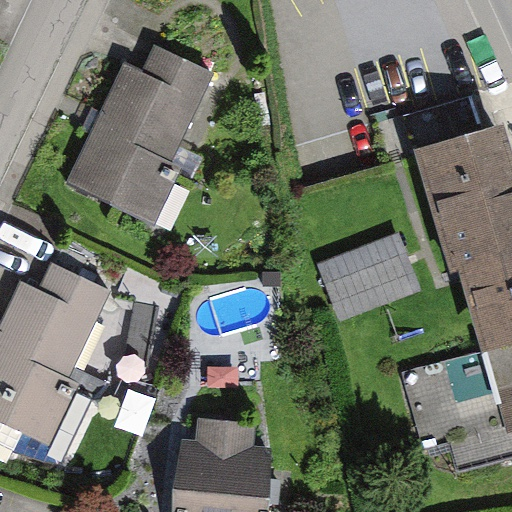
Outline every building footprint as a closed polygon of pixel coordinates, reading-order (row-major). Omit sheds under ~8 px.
[(176,167),(221,77),(161,47),(148,74),(130,65),(71,183),(166,229),(193,175),(176,167)] [(511,147),(506,126),(423,151),(507,433),(511,431),(511,147)] [(336,324),(426,292),(404,232),(315,264),(336,324)] [(66,375),(109,292),(55,265),(42,290),(26,282),(0,331),(0,420),(55,449),(88,386),(66,375)] [(197,442),(185,442),(176,511),(275,511),(281,453),(256,450),(259,431),(200,424),(197,442)]
